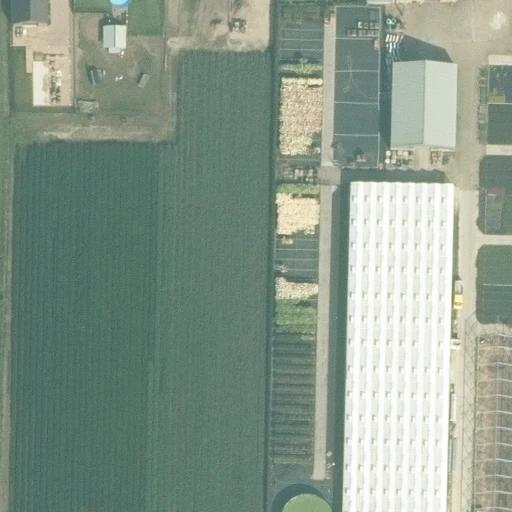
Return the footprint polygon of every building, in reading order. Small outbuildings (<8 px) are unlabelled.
[(12,0),(13,28),(45,27),(44,0),(12,0)] [(70,39),(14,39),(14,100),(69,101),(70,39)] [(391,67),(389,151),(454,152),(455,69),(391,67)] [(341,511),(444,511),(452,188),(349,186),(344,405),(341,511)] [(511,511),(511,316),(478,315),(473,511),(511,511)] [(333,511),(332,508),(328,503),(326,502),(324,500),(322,499),(316,496),(314,495),(306,494),(298,495),(295,496),(290,499),(288,500),(284,503),(282,505),(280,508),(279,510),(277,511),(333,511)]
